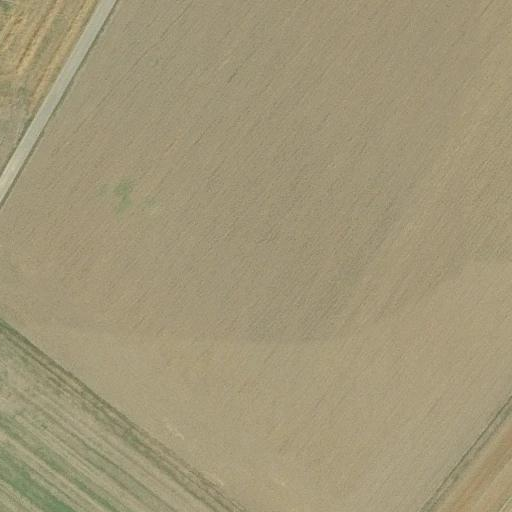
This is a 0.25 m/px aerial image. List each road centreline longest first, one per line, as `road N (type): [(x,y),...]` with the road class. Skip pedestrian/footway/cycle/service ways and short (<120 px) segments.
road 1 (track): [(238,511),(0,329)]
road 2 (track): [(110,0),(0,193)]
